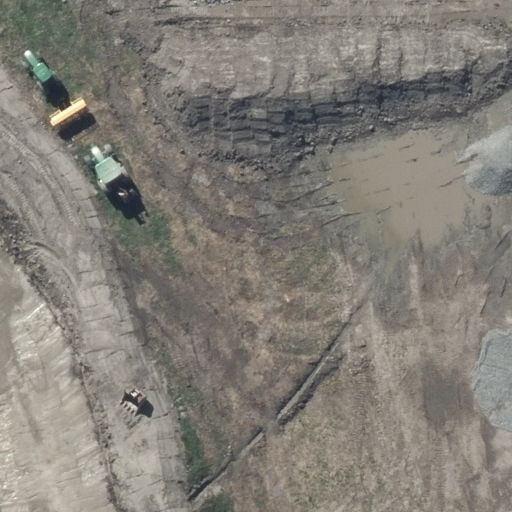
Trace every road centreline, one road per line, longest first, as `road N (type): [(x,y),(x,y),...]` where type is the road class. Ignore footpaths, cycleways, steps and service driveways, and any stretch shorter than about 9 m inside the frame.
road 1 (residential): [(74,511),(0,356)]
road 2 (residential): [(511,8),(390,21),(371,0)]
